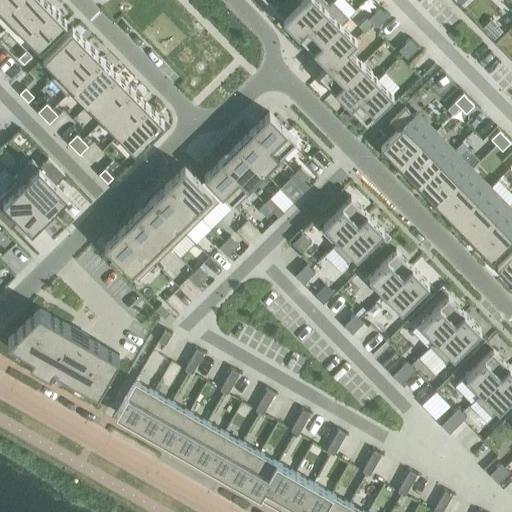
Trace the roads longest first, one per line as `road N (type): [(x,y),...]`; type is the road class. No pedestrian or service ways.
road 1 (residential): [(256,257),(201,312),(207,337),(445,463)]
road 2 (residential): [(445,463),(406,411),(256,257)]
road 3 (residential): [(0,383),(222,511)]
road 4 (residential): [(511,314),(359,158)]
road 5 (residential): [(76,0),(186,112),(192,128)]
road 6 (residential): [(0,318),(110,201)]
road 7 (residential): [(359,158),(256,257)]
road 8 (residential): [(12,106),(110,201)]
road 9 (residential): [(359,158),(273,71)]
